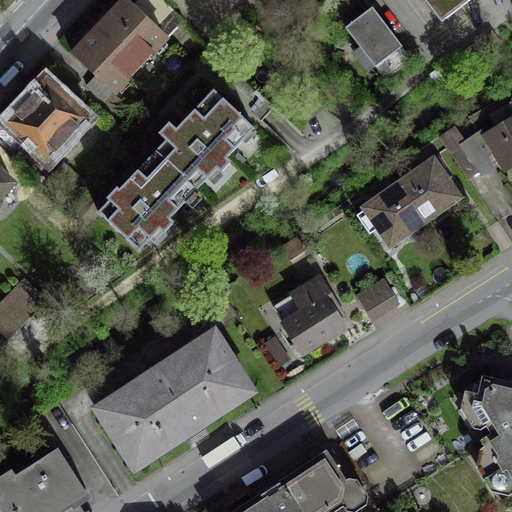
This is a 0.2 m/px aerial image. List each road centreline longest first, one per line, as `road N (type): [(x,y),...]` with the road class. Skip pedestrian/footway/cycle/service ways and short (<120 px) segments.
road 1 (primary): [(155,511),(507,292)]
road 2 (unknown): [(433,50),(421,69),(299,164)]
